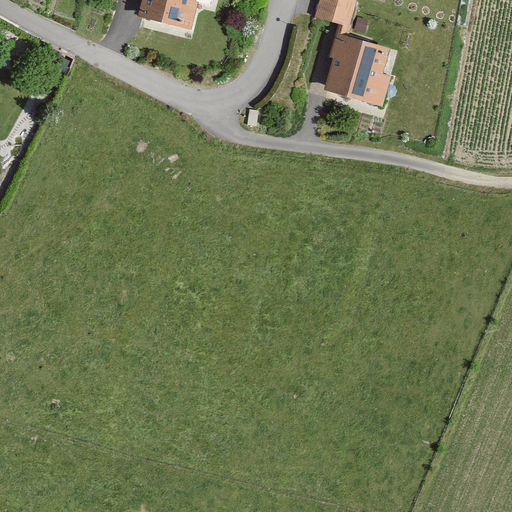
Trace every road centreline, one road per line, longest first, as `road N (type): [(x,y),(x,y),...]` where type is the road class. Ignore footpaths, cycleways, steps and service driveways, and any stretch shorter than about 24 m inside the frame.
road 1 (track): [(511,182),(241,138),(228,114)]
road 2 (residential): [(0,3),(228,114)]
road 3 (residential): [(284,0),(265,77),(228,114)]
